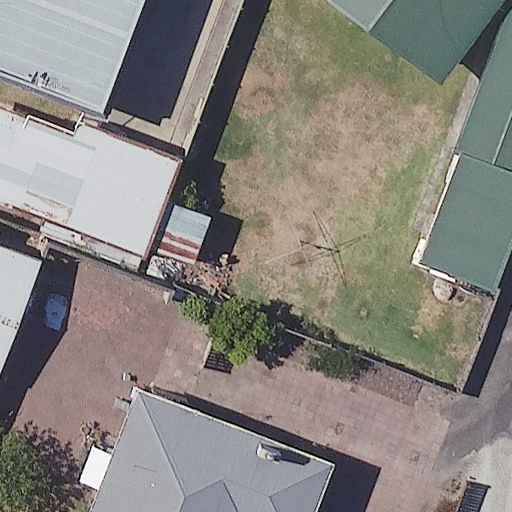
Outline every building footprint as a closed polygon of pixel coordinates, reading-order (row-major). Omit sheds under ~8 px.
[(140,0),(0,0),(0,63),(103,101),(140,0)] [(491,0),(343,0),(438,71),(491,0)] [(176,157),(0,85),(0,200),(186,275),(212,211),(162,192),(176,157)] [(493,278),(511,230),(511,158),(464,139),(420,248),(493,278)] [(0,360),(43,246),(0,229),(0,360)] [(308,511),(329,462),(140,386),(89,511),(308,511)]
